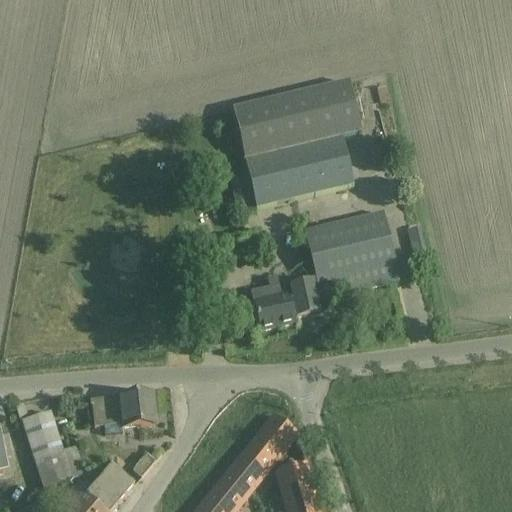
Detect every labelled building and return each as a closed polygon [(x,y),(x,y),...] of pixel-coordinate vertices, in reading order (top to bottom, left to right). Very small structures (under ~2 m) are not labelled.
[(233,117),(257,214),(354,191),(343,144),(362,140),(350,89),(233,117)] [(399,285),(385,227),(305,246),(315,287),(288,294),(287,289),(251,297),(260,337),(296,328),(294,322),(336,312),(334,301),(399,285)] [(93,432),(159,425),(156,398),(90,405),(93,432)] [(23,410),(17,412),(44,497),(60,485),(83,477),(75,451),(62,455),(50,416),(27,424),(23,410)] [(239,511),(297,440),(272,420),(197,511),(239,511)] [(0,475),(12,473),(4,433),(0,433),(0,475)] [(79,492),(102,511),(117,511),(138,489),(106,461),(79,492)] [(318,511),(305,467),(273,476),(284,511),(318,511)] [(102,511),(79,492),(61,511),(102,511)]
